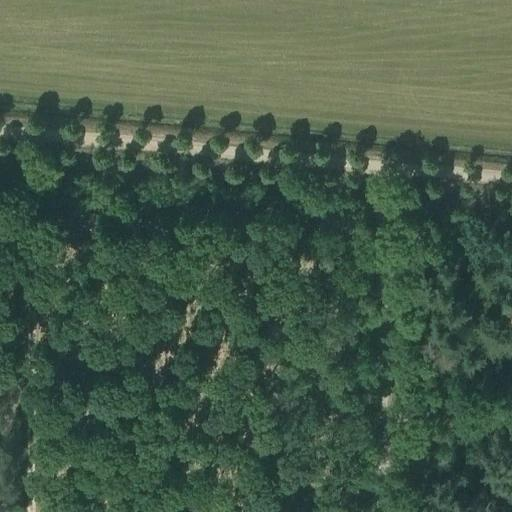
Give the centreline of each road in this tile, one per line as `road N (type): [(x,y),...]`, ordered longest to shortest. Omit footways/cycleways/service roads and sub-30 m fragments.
road 1 (track): [(383,165),(0,127)]
road 2 (track): [(18,511),(19,129)]
road 3 (track): [(383,417),(383,165)]
road 4 (track): [(511,177),(383,165)]
